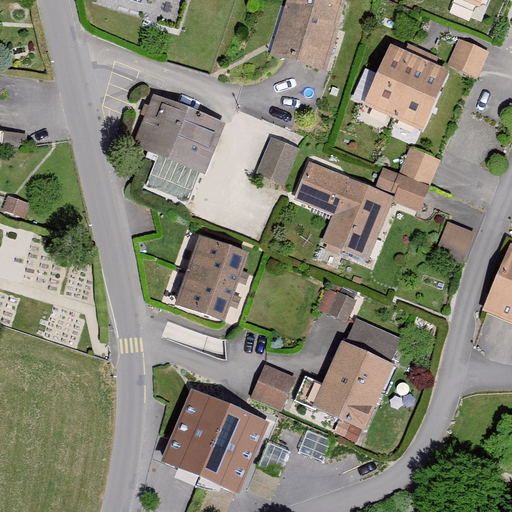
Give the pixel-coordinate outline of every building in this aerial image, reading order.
[(343,0),(288,0),(273,50),(325,65),(343,0)] [(489,50),(460,38),(449,64),(478,76),(489,50)] [(416,55),(394,46),(368,107),(422,130),(448,69),(431,61),(416,55)] [(153,95),(131,143),(207,171),(224,123),(153,95)] [(300,147),(272,136),(257,173),(285,184),(300,147)] [(441,160),(411,148),(402,173),(431,184),(441,160)] [(391,193),(314,161),(300,196),(340,213),(330,237),(367,252),(391,193)] [(422,208),(431,184),(402,173),(393,197),(422,208)] [(8,200),(3,214),(26,222),(31,208),(8,200)] [(448,220),(435,252),(463,263),(476,231),(448,220)] [(202,236),(178,306),(223,321),(231,298),(239,274),(247,251),(202,236)] [(511,243),(509,243),(482,306),(511,318),(511,243)] [(327,287),(318,309),(347,321),(356,300),(327,287)] [(392,360),(341,341),(316,406),(367,425),(392,360)] [(265,364),(251,398),(281,410),(295,377),(265,364)] [(268,420),(198,390),(166,464),(237,494),(268,420)]
